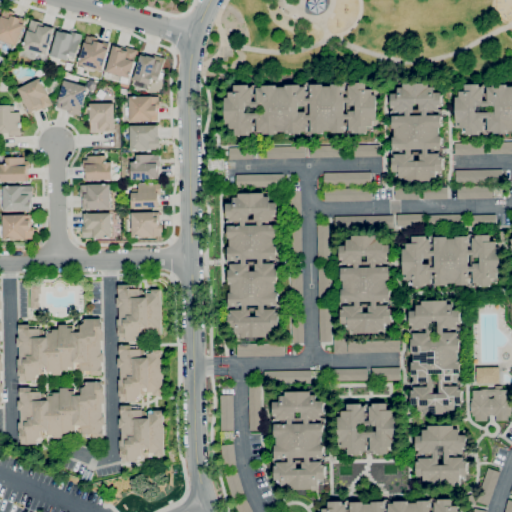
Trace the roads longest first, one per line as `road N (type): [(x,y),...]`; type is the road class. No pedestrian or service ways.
road 1 (tertiary): [(209,511),(195,437),(190,61),(210,0)]
road 2 (residential): [(0,262),(192,257)]
road 3 (tertiary): [(74,0),(195,35)]
